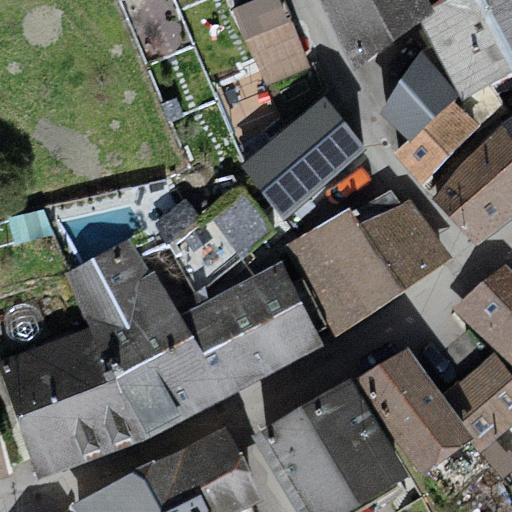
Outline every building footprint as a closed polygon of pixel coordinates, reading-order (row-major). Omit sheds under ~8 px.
[(280,0),(253,0),(234,8),(267,86),(309,68),(280,0)] [(325,0),(330,10),(348,0),(325,0)] [(443,17),(434,0),(348,0),(330,10),(372,64),(426,29),(443,17)] [(511,0),(465,0),(443,17),(426,29),(458,95),(462,102),(511,79),(511,0)] [(422,50),(379,113),(408,140),(452,100),(458,95),(422,50)] [(237,167),(283,222),(372,148),(325,93),(237,167)] [(479,122),(452,100),(408,140),(395,152),(423,184),(479,122)] [(511,131),(502,138),(445,200),(491,247),(511,231),(511,131)] [(187,198),(155,223),(170,243),(202,218),(187,198)] [(354,213),(285,254),(342,339),(450,258),(409,200),(361,225),(354,213)] [(92,334),(11,370),(54,483),(331,348),(287,262),(189,322),(133,248),(72,266),(92,334)] [(511,269),(460,318),(502,356),(511,364),(511,269)] [(422,351),(363,386),(442,491),(511,438),(511,368),(502,356),(458,402),(422,351)] [(363,386),(273,443),(329,511),(372,511),(424,482),(363,386)] [(0,409),(0,494),(24,491),(0,409)] [(96,511),(250,511),(237,451),(171,492),(96,511)]
